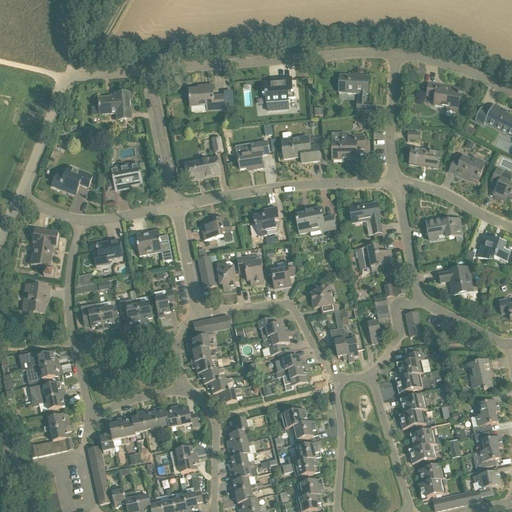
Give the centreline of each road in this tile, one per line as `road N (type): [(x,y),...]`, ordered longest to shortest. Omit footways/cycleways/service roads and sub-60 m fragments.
road 1 (residential): [(396,54),(150,71)]
road 2 (residential): [(176,206),(280,187),(394,184)]
road 3 (residential): [(330,377),(291,304),(197,312)]
road 4 (residential): [(413,511),(371,378)]
road 5 (residential): [(176,206),(150,71)]
road 6 (residential): [(339,511),(342,442),(330,377)]
road 7 (residential): [(214,511),(218,422),(185,390)]
road 8 (residential): [(394,184),(396,54)]
road 9 (residential): [(19,196),(65,77)]
road 10 (residential): [(394,184),(432,187),(511,226)]
road 11 (residential): [(73,343),(69,291),(83,222)]
road 12 (residential): [(511,96),(396,54)]
road 13 (residential): [(421,301),(394,184)]
